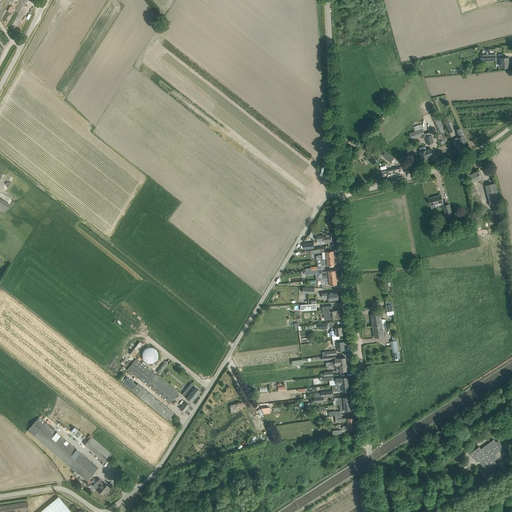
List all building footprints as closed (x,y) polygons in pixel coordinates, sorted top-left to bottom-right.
[(500,63),(502,63),(502,67),(509,67),(508,57),(500,58),(500,63)] [(434,121),(439,133),(445,131),(439,118),(434,121)] [(415,131),(417,137),(425,135),(423,128),(415,131)] [(460,137),(458,137),(455,139),(458,144),(461,143),(462,144),(467,142),(464,137),(460,128),(456,129),(460,137)] [(425,137),(427,144),(434,142),(431,135),(425,137)] [(429,157),(428,156),(433,155),(430,148),(426,149),(425,147),(424,148),(424,146),(420,148),(419,149),(422,159),(429,157)] [(380,153),(390,163),(395,158),(384,148),(380,153)] [(401,167),(381,172),(382,176),(387,175),(387,177),(392,177),(403,174),(402,169),(401,167)] [(469,175),(473,182),(478,179),(480,184),(483,182),(481,178),(478,171),(469,175)] [(486,185),(490,202),(492,201),(494,208),(495,208),(496,211),(501,210),(499,199),(495,183),(486,185)] [(428,198),(430,205),(443,202),(441,195),(428,198)] [(0,211),(5,214),(11,205),(0,198),(0,211)] [(443,205),(447,217),(453,216),(449,204),(443,205)] [(457,222),(459,228),(468,225),(467,219),(457,222)] [(313,230),(309,236),(314,239),(314,238),(317,240),(317,244),(324,243),(324,242),(332,241),(331,234),(327,235),(327,233),(318,234),(316,233),(316,232),(313,230)] [(333,251),(322,252),(323,259),(327,258),(334,258),(333,251)] [(323,259),(321,259),(321,266),(322,266),(324,266),(328,265),(335,264),(334,258),(327,258),(323,259)] [(323,279),(329,278),(336,277),(335,270),(322,272),(322,273),(323,279)] [(336,277),(329,278),(330,282),(326,282),(326,285),(322,285),(322,288),(330,288),(330,285),(337,284),(336,277)] [(322,298),(324,298),(329,297),(330,301),(339,300),(338,292),(329,293),(329,291),(322,292),(322,298)] [(322,306),(323,314),(329,313),(329,315),(333,315),(333,319),(341,318),(340,310),(329,311),(329,306),(322,306)] [(373,326),(386,324),(385,320),(384,319),(382,319),(381,313),(371,314),(373,326)] [(387,324),(386,324),(373,326),(374,338),(384,336),(383,329),(386,328),(387,327),(387,324)] [(332,331),(332,336),(336,335),(343,335),(342,326),(331,328),(331,331),(332,331)] [(332,340),(333,346),(335,347),(335,349),(337,349),(338,350),(344,350),(344,341),(340,342),(340,339),(332,340)] [(391,341),(394,359),(400,358),(397,340),(391,341)] [(142,354),(142,356),(142,358),(143,359),(144,361),(145,362),(147,362),(148,363),(150,363),(151,363),(153,363),(154,362),(155,361),(157,360),(157,358),(158,357),(158,355),(158,353),(157,351),(157,350),(155,349),(154,348),(152,347),(151,347),(148,347),(147,348),(145,349),(143,350),(143,352),(142,354)] [(331,366),(335,365),(346,364),(345,357),(334,358),(335,361),(331,362),(331,366)] [(127,369),(168,403),(169,404),(178,393),(135,359),(127,369)] [(156,372),(161,376),(164,373),(162,371),(167,365),(164,363),(156,372)] [(346,364),(335,365),(336,372),(347,371),(346,364)] [(122,383),(168,420),(174,413),(137,384),(136,384),(127,377),(122,383)] [(337,378),(336,378),(336,384),(337,385),(348,383),(348,377),(337,378)] [(348,383),(337,385),(338,391),(338,392),(343,391),(349,390),(348,383)] [(185,397),(192,402),(201,391),(194,386),(190,392),(187,389),(183,393),(184,393),(183,395),(185,397)] [(344,404),(351,403),(350,396),(338,398),(339,400),(337,401),(337,405),(344,404)] [(179,409),(184,412),(189,405),(185,401),(179,409)] [(347,421),(347,424),(356,423),(356,417),(342,418),(342,415),(335,416),(336,423),(347,421)] [(39,417),(27,430),(87,481),(98,468),(39,417)] [(252,444),(257,436),(254,434),(248,442),(252,444)] [(84,444),(104,461),(111,453),(91,436),(84,444)] [(479,447),(470,453),(471,454),(477,462),(479,460),(481,463),(489,475),(496,470),(494,466),(491,463),(494,460),(493,458),(492,458),(492,455),(493,456),(496,454),(506,446),(501,439),(496,442),(494,439),(481,449),(479,447)] [(93,486),(103,495),(110,487),(99,479),(96,482),(93,486)] [(70,511),(58,497),(39,511),(70,511)] [(28,511),(27,502),(0,506),(0,511),(19,511),(22,511),(28,511)]
